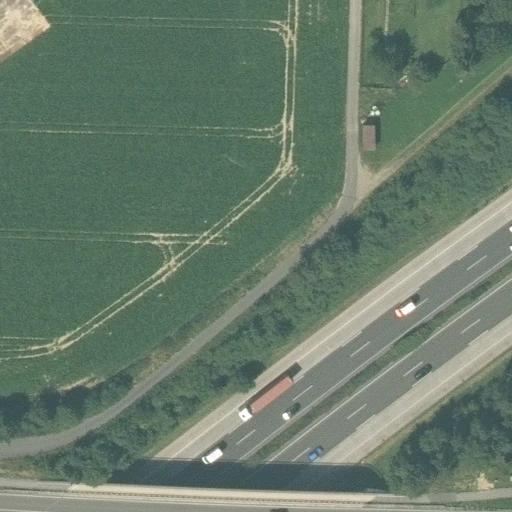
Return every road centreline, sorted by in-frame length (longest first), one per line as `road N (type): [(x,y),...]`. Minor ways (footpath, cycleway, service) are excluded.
road 1 (motorway): [(511,225),(134,511)]
road 2 (motorway): [(258,511),(511,317)]
road 3 (track): [(511,87),(347,206)]
